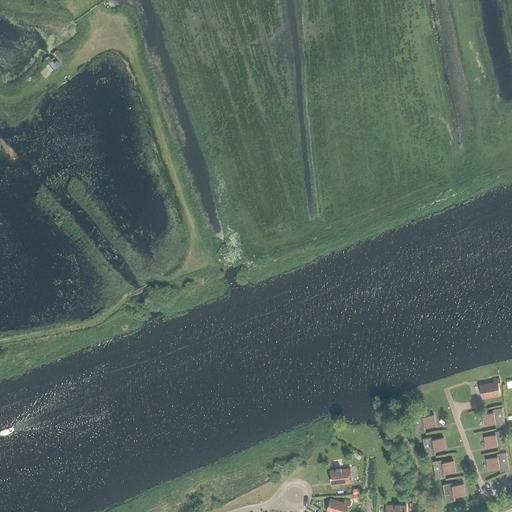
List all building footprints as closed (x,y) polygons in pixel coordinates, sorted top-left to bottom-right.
[(480,386),(483,398),(500,395),(498,384),(500,384),(499,379),(493,380),(494,383),(480,386)] [(496,427),(505,426),(502,408),(493,409),(493,412),(482,414),(484,425),(495,423),(496,427)] [(413,415),(416,433),(425,432),(425,428),(436,426),(434,415),(423,417),(422,414),(413,415)] [(498,450),(507,448),(504,430),(495,432),(495,435),(484,436),(486,447),(497,445),(498,450)] [(432,437),(423,439),(426,456),(435,455),(434,451),(445,449),(443,438),(432,440),(432,437)] [(500,472),(509,470),(506,452),(497,454),(497,457),(486,459),(488,470),(499,468),(500,472)] [(442,460),(433,462),(436,479),(445,478),(444,474),(455,472),(453,461),(442,463),(442,460)] [(330,471),(331,483),(339,482),(339,484),(352,483),(350,468),(341,469),(336,470),(330,471)] [(452,483),(443,484),(446,502),(455,501),(454,497),(465,495),(463,484),(452,486),(452,483)] [(349,506),(350,502),(344,500),(344,503),(330,499),(327,511),(328,511),(344,511),(347,506),(349,506)]
